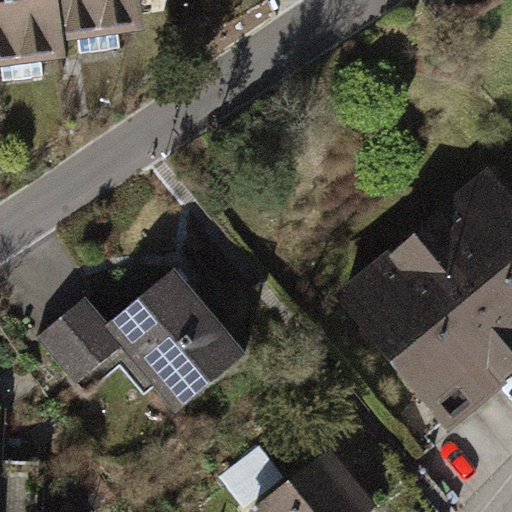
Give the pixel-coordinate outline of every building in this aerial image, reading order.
[(0,0),(0,55),(32,51),(28,29),(107,18),(103,0),(0,0)] [(511,261),(449,183),(303,299),(405,428),(511,342),(511,261)] [(122,415),(200,354),(133,269),(69,319),(52,299),(4,337),(42,386),(77,359),(122,415)] [(333,511),(341,506),(301,455),(227,511),(333,511)] [(0,511),(6,511),(11,474),(0,472),(0,511)]
